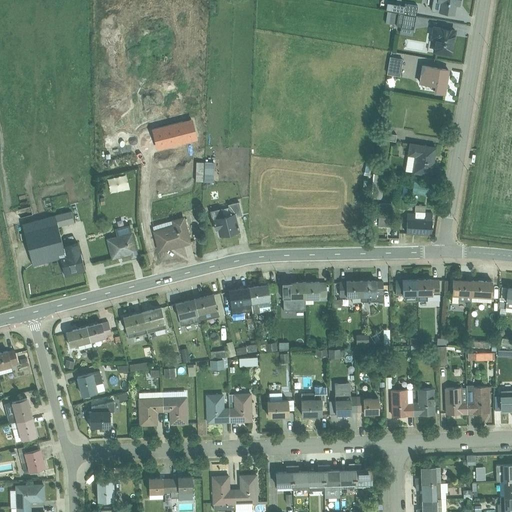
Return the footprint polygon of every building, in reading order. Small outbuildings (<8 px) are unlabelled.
[(453,15),(455,0),(457,0),(460,0),(459,0),(433,0),(431,12),(453,15)] [(404,15),(417,17),(418,7),(405,5),(404,15)] [(417,17),(404,15),(398,14),(396,27),(401,28),(400,32),(414,34),(417,17)] [(433,52),(451,55),(455,32),(432,28),(431,40),(434,40),(433,52)] [(400,78),(403,60),(390,58),(387,75),(400,78)] [(434,93),(444,95),(448,71),(422,67),(418,85),(435,87),(434,93)] [(397,136),(384,134),(383,141),(395,143),(397,136)] [(413,173),(431,176),(436,149),(409,144),(407,157),(408,157),(405,172),(413,173)] [(204,164),(196,163),(195,183),(203,183),(204,164)] [(370,176),(372,164),(365,163),(364,175),(370,176)] [(126,177),(107,178),(108,194),(128,192),(126,177)] [(430,196),(430,185),(413,185),(412,195),(430,196)] [(378,227),(376,227),(376,230),(390,231),(392,202),(380,202),(379,211),(374,211),(374,219),(379,219),(378,227)] [(236,218),(242,217),(239,203),(228,206),(230,215),(223,217),(222,209),(211,212),(216,232),(218,231),(220,237),(240,233),(236,218)] [(73,223),(71,211),(22,224),(32,265),(60,258),(63,273),(75,270),(75,273),(85,271),(82,260),(84,259),(82,252),(80,252),(78,243),(63,247),(58,227),(73,223)] [(407,234),(431,236),(432,215),(415,214),(415,215),(408,215),(407,234)] [(190,243),(183,218),(171,221),(172,222),(153,227),(159,251),(167,249),(168,247),(170,246),(171,248),(190,243)] [(131,259),(138,257),(131,232),(107,239),(112,259),(130,255),(131,259)] [(418,297),(417,281),(402,281),(402,282),(395,282),(396,297),(403,296),(403,297),(418,297)] [(428,296),(439,296),(439,282),(432,282),(417,281),(418,297),(418,302),(428,302),(428,296)] [(472,303),(473,282),(453,281),(452,304),(458,305),(458,302),(471,303),(472,303)] [(362,303),(361,282),(346,283),(346,284),(339,284),(340,298),(346,298),(346,299),(352,298),(352,304),(362,303)] [(362,303),(378,303),(378,304),(383,304),(383,283),(376,283),(376,282),(361,282),(362,303)] [(472,303),(490,304),(491,283),(473,282),(472,303)] [(305,299),(319,299),(319,298),(326,298),(326,284),(319,284),(319,283),(305,284),(305,299)] [(305,299),(305,284),(289,284),(289,285),(283,285),(283,311),(305,310),(305,299)] [(252,313),(271,311),(268,285),(248,288),(250,303),(252,313)] [(250,303),(248,288),(229,291),(232,312),(240,310),(240,305),(250,303)] [(206,319),(219,316),(213,294),(194,299),(200,321),(201,324),(207,323),(206,319)] [(200,321),(194,299),(175,304),(181,326),(200,321)] [(342,300),(334,300),(334,307),(337,307),(337,309),(340,309),(341,307),(342,307),(342,300)] [(147,333),(166,328),(161,308),(142,313),(147,333)] [(147,333),(142,313),(123,318),(128,338),(147,333)] [(104,338),(111,336),(108,322),(102,324),(101,323),(87,327),(91,342),(104,338)] [(91,342),(87,327),(73,330),(72,331),(66,333),(69,346),(77,344),(79,350),(92,347),(91,342)] [(511,340),(501,339),(499,348),(511,349),(511,340)] [(228,349),(210,352),(211,360),(226,359),(236,356),(233,341),(226,342),(228,349)] [(275,343),(265,344),(266,351),(277,350),(275,343)] [(245,346),(236,348),(237,355),(257,352),(256,344),(245,346)] [(383,347),(374,348),(374,356),(383,355),(383,347)] [(394,347),(384,347),(384,355),(394,355),(394,347)] [(454,347),(438,347),(438,354),(438,366),(446,366),(446,349),(454,349),(454,347)] [(187,348),(181,349),(183,362),(190,362),(187,348)] [(10,366),(18,364),(14,350),(8,352),(7,351),(0,353),(0,374),(12,372),(10,366)] [(327,350),(316,350),(317,358),(327,358),(327,350)] [(342,350),(328,350),(328,359),(340,359),(340,357),(343,357),(342,350)] [(289,354),(280,355),(281,364),(289,363),(289,354)] [(180,355),(171,357),(173,363),(181,362),(180,355)] [(257,357),(245,358),(245,367),(258,366),(257,357)] [(227,368),(226,359),(211,360),(210,361),(210,370),(224,369),(224,368),(227,368)] [(75,362),(66,360),(64,367),(73,369),(75,362)] [(130,372),(149,369),(148,362),(129,364),(130,372)] [(174,368),(164,369),(165,379),(175,378),(174,368)] [(82,396),(105,390),(103,383),(100,371),(77,377),(82,396)] [(334,393),(348,392),(348,381),(333,381),(334,393)] [(467,414),(488,413),(487,387),(474,387),(474,384),(466,385),(466,387),(467,414)] [(467,414),(466,387),(445,388),(446,414),(467,414)] [(414,415),(413,403),(412,389),(391,390),(391,416),(414,415)] [(414,415),(434,415),(433,389),(418,389),(418,403),(413,403),(414,415)] [(511,415),(511,390),(501,391),(501,396),(501,411),(502,411),(502,410),(511,410),(511,416),(511,415)] [(126,392),(117,395),(119,401),(128,399),(126,392)] [(163,412),(163,392),(139,393),(140,425),(156,425),(156,412),(163,412)] [(170,424),(187,424),(186,396),(177,396),(176,392),(163,392),(163,412),(170,412),(170,424)] [(302,415),(322,415),(321,393),(314,393),(314,392),(301,392),(302,415)] [(229,422),(251,421),(250,393),(233,394),(233,407),(228,407),(229,422)] [(268,417),(288,416),(288,400),(282,400),(281,393),(268,393),(268,400),(268,417)] [(336,414),(351,414),(351,411),(357,411),(357,396),(350,396),(350,393),(335,394),(336,414)] [(229,422),(228,407),(224,408),(224,394),(206,394),(207,423),(229,422)] [(364,413),(379,413),(378,398),(364,398),(363,395),(357,396),(357,411),(363,411),(364,413)] [(9,423),(10,423),(32,417),(27,398),(4,404),(9,423)] [(90,427),(110,426),(110,411),(114,410),(114,402),(91,407),(91,412),(90,412),(90,427)] [(15,442),(37,436),(32,417),(10,423),(15,442)] [(24,473),(45,468),(40,448),(19,454),(24,473)] [(474,455),(467,455),(467,464),(475,464),(474,455)] [(355,487),(371,487),(371,469),(370,469),(360,470),(360,463),(360,464),(354,464),(355,487)] [(355,487),(354,464),(349,464),(348,464),(349,470),(339,470),(340,489),(355,488),(355,487)] [(496,481),(499,481),(511,480),(511,464),(496,465),(496,481)] [(309,491),(324,491),(323,465),(318,465),(317,465),(318,471),(308,471),(308,489),(309,491)] [(340,498),(340,489),(339,470),(329,471),(329,465),(323,465),(324,491),(324,498),(340,498)] [(277,491),(292,490),(292,466),(287,466),(286,466),(286,472),(277,472),(276,472),(277,487),(277,491)] [(308,489),(308,471),(298,471),(298,466),(297,466),(292,466),(292,490),(308,489)] [(416,479),(416,484),(440,483),(439,467),(420,468),(421,469),(421,478),(415,478),(415,479),(416,479)] [(252,503),(257,503),(256,475),(240,475),(240,489),(235,489),(235,510),(252,509),(252,503)] [(235,510),(235,489),(229,489),(228,476),(212,477),(213,510),(235,510)] [(178,500),(192,499),(191,477),(177,478),(177,479),(170,479),(170,493),(170,498),(178,498),(178,500)] [(170,493),(170,479),(165,479),(164,478),(148,479),(149,498),(163,497),(163,493),(170,493)] [(98,501),(113,500),(113,480),(97,481),(98,501)] [(500,496),(511,496),(511,480),(499,481),(500,496)] [(422,500),(445,498),(445,493),(448,493),(448,483),(440,483),(416,484),(416,490),(422,490),(422,499),(422,500)] [(10,508),(11,508),(31,507),(31,502),(44,501),(43,485),(15,486),(15,490),(10,490),(10,508)] [(497,504),(497,511),(511,511),(511,496),(500,496),(500,504),(497,504)] [(417,510),(417,511),(445,511),(445,498),(422,500),(422,509),(416,510),(417,510)]
